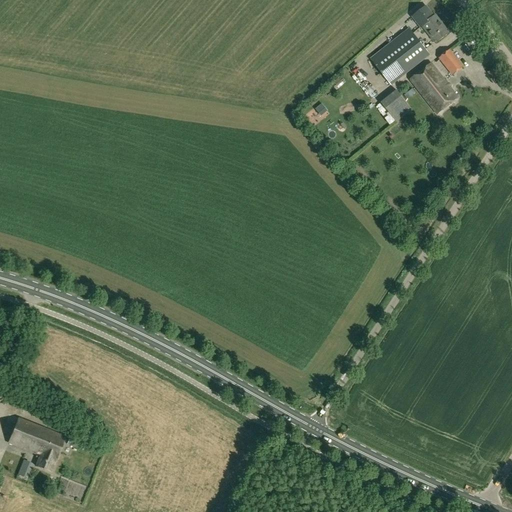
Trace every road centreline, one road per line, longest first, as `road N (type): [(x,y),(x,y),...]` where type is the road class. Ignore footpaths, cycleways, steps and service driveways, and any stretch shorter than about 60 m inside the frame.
road 1 (unclassified): [(313,428),(511,122)]
road 2 (primary): [(313,428),(139,333),(0,278)]
road 3 (primary): [(496,511),(313,428)]
